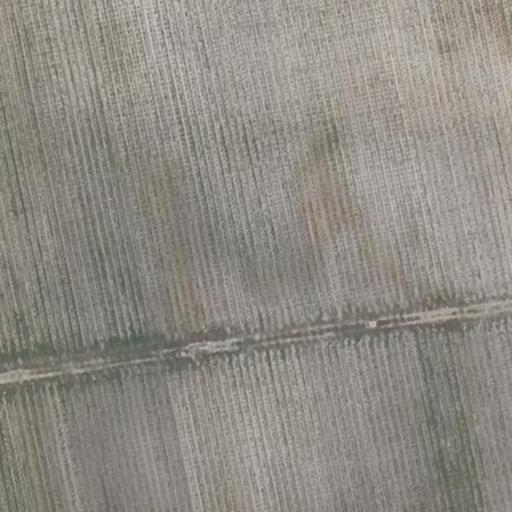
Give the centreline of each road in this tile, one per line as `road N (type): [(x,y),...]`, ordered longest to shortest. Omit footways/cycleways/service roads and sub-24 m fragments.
road 1 (track): [(0,379),(511,303)]
road 2 (track): [(179,354),(102,0)]
